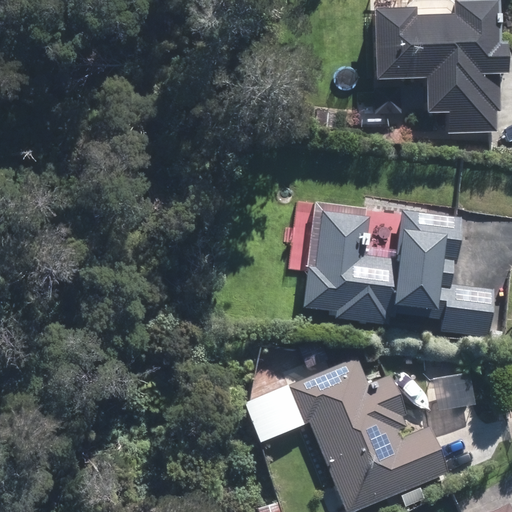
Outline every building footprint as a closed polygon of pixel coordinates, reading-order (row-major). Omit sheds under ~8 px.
[(376,7),(377,78),(355,78),(355,129),(407,128),(407,111),(427,112),(449,113),(449,130),(492,131),(492,112),(499,112),(500,70),(507,70),(507,41),(499,41),(498,0),(455,0),(456,15),(414,16),(414,6),(376,7)] [(315,106),(313,128),(339,130),(340,108),(315,106)] [(370,206),(314,201),(303,308),(337,312),(336,318),(396,324),(398,309),(429,312),(427,333),(488,339),(494,288),(452,284),(454,262),(461,263),(465,215),(403,209),(398,258),(365,255),(370,206)] [(397,423),(411,417),(393,373),(368,383),(356,354),(293,380),(296,388),(288,391),(301,425),(310,421),(347,511),(448,470),(429,426),(403,437),(397,423)] [(511,511),(511,506),(510,502),(488,511),(511,511)]
